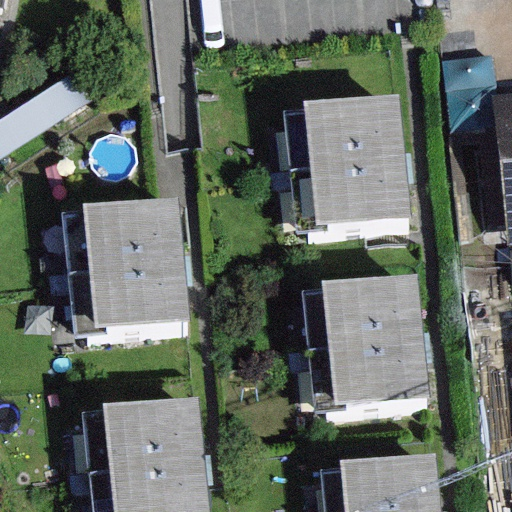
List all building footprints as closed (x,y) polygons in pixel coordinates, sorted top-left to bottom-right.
[(77,78),(0,126),(0,157),(3,162),(94,105),(77,78)] [(511,104),(499,106),(510,252),(511,251),(511,104)] [(402,112),(307,120),(312,182),(407,173),(402,112)] [(407,173),(312,182),(317,243),(413,235),(407,173)] [(180,213),(85,221),(90,282),(185,274),(180,213)] [(185,274),(90,282),(96,344),(191,336),(185,274)] [(419,293),(324,301),(329,362),(424,354),(419,293)] [(424,354),(329,362),(334,423),(429,415),(424,354)] [(201,413),(106,421),(112,482),(207,474),(201,413)] [(441,511),(438,471),(343,479),(346,511),(441,511)] [(210,511),(207,474),(112,482),(114,511),(210,511)]
